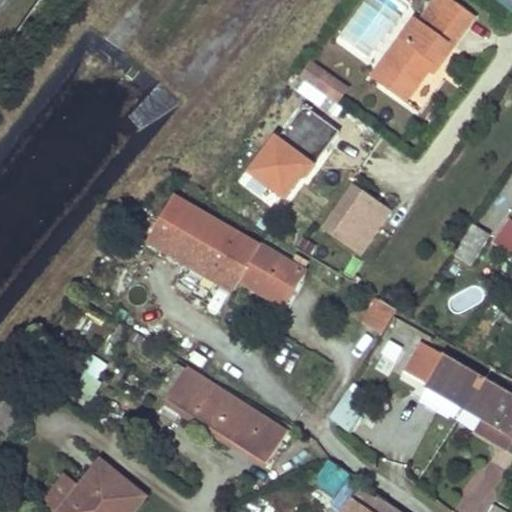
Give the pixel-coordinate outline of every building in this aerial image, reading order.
[(413,18),(369,78),(402,103),(446,43),(452,47),(474,17),(451,0),(430,0),(416,20),(413,18)] [(432,74),(452,47),(446,43),(426,70),(432,74)] [(325,74),(315,90),(327,98),(338,82),(325,74)] [(338,82),(327,98),(337,105),(348,89),(338,82)] [(288,200),(338,127),(303,103),(283,132),(274,126),(244,169),(288,200)] [(363,194),(334,237),(360,255),(389,212),(363,194)] [(284,306),(303,273),(173,197),(148,240),(235,291),(241,280),(284,306)] [(511,253),(511,222),(510,222),(495,241),(511,253)] [(471,226),(454,254),(469,264),(487,236),(471,226)] [(381,333),(395,309),(379,300),(365,323),(381,333)] [(511,440),(511,396),(420,343),(405,369),(429,382),(427,385),(485,419),(491,422),(483,434),(508,448),(511,440)] [(84,405),(109,363),(90,352),(65,394),(84,405)] [(267,462),(285,433),(188,370),(169,399),(267,462)] [(22,383),(0,411),(0,430),(8,437),(40,398),(22,383)] [(345,391),(329,418),(349,433),(367,404),(345,391)] [(267,462),(169,399),(165,405),(264,467),(267,462)] [(477,431),(483,434),(491,422),(485,419),(477,431)] [(325,457),(312,485),(335,496),(348,468),(325,457)] [(119,511),(136,492),(99,463),(82,484),(59,511),(119,511)] [(44,502),(56,511),(59,511),(82,484),(67,472),(44,502)] [(396,511),(348,479),(328,507),(335,511),(396,511)] [(119,511),(131,511),(144,497),(136,492),(119,511)]
